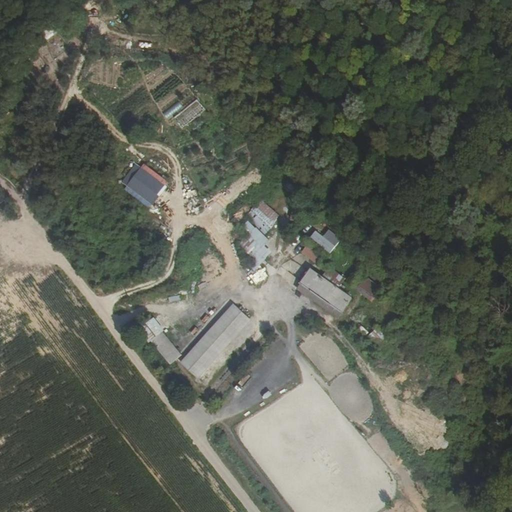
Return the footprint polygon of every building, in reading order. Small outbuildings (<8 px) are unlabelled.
[(181,127),(207,109),(199,98),(173,116),(181,127)] [(144,162),(124,189),(149,207),(169,181),(144,162)] [(305,242),(316,233),(312,228),(301,237),(305,242)] [(307,243),(301,251),(317,263),(323,255),(307,243)] [(245,261),(254,275),(251,278),(255,283),(272,269),(257,251),(245,261)] [(364,275),(357,286),(365,291),(363,295),(371,300),(381,285),(364,275)] [(347,312),(350,308),(346,304),(349,302),(336,291),(330,297),(319,286),(307,298),(342,332),(355,319),(347,312)] [(307,298),(301,304),(337,337),(342,332),(307,298)] [(374,317),(381,311),(370,300),(363,306),(374,317)] [(185,383),(246,331),(233,317),(173,368),(185,383)] [(151,339),(169,364),(182,355),(164,330),(151,339)]
